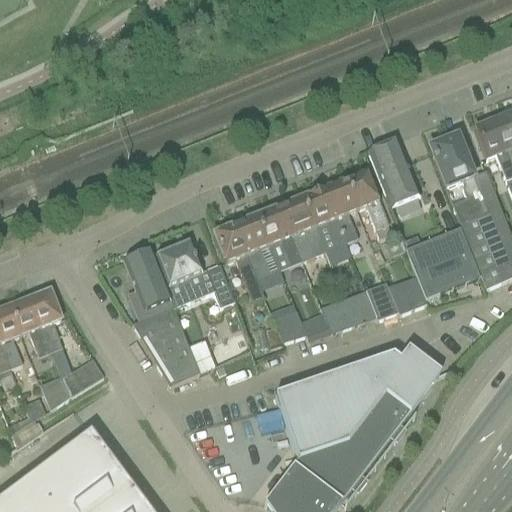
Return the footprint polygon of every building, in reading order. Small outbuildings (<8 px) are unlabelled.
[(511,119),(507,121),(505,124),(495,128),(511,171),(511,119)] [(477,135),(474,137),(485,165),(494,162),(511,206),(511,171),(495,128),(487,131),(483,130),(478,132),(477,135)] [(472,183),(464,163),(456,143),(446,147),(441,144),(432,148),(431,153),(429,154),(444,194),(467,185),(469,191),(461,194),(466,206),(451,211),(484,296),(511,283),(511,249),(484,179),(472,183)] [(367,158),(390,215),(420,203),(396,146),(367,158)] [(353,182),(343,186),(356,217),(365,213),(377,244),(389,240),(375,202),(366,179),(355,183),(353,182)] [(356,217),(343,186),(335,189),(334,192),(324,196),(345,250),(356,246),(347,221),(356,217)] [(303,204),(299,205),(311,235),(314,237),(323,259),(333,255),(345,250),(324,196),(303,204)] [(285,211),(278,214),(300,266),(300,268),(312,263),(323,259),(314,237),(311,235),(299,205),(297,206),(295,204),(284,208),(285,211)] [(278,214),(255,223),(252,224),(250,223),(240,227),(240,229),(234,231),(256,286),(278,277),(268,252),(278,248),(288,273),(300,268),(300,266),(278,214)] [(215,239),(212,240),(220,262),(224,269),(233,266),(243,291),(251,309),(263,304),(256,286),(234,231),(227,234),(226,232),(216,236),(215,239)] [(458,235),(419,251),(416,252),(403,257),(404,258),(414,283),(423,306),(478,284),(458,235)] [(415,242),(400,248),(403,257),(416,252),(419,251),(415,242)] [(187,250),(157,262),(166,284),(169,291),(163,293),(172,315),(212,299),(218,315),(232,309),(225,290),(218,272),(199,279),(187,250)] [(128,266),(124,267),(136,299),(143,297),(153,322),(171,315),(172,315),(163,293),(161,288),(160,289),(148,258),(138,262),(135,260),(130,262),(128,266)] [(425,310),(423,306),(414,283),(409,285),(386,294),(396,320),(397,322),(425,310)] [(396,320),(386,294),(384,290),(365,297),(374,324),(376,327),(396,320)] [(36,302),(27,306),(48,360),(49,360),(62,356),(52,330),(61,327),(49,297),(46,298),(44,296),(35,299),(36,302)] [(374,324),(365,297),(342,306),(352,332),(374,324)] [(48,360),(27,306),(21,308),(20,306),(6,311),(18,343),(28,339),(38,364),(40,364),(49,360),(48,360)] [(352,332),(342,306),(319,314),(322,320),(329,340),(352,332)] [(18,343),(6,311),(0,313),(0,354),(8,376),(21,371),(11,346),(18,343)] [(153,322),(131,331),(168,394),(197,381),(187,354),(171,315),(153,322)] [(295,318),(272,326),(281,349),(305,342),(299,328),(295,318)] [(322,320),(299,328),(305,342),(307,348),(329,340),(322,320)] [(201,348),(187,354),(197,381),(211,374),(214,373),(209,363),(207,363),(201,348)] [(8,376),(0,354),(0,386),(4,397),(14,393),(8,376)] [(263,511),(337,511),(436,383),(404,358),(398,366),(391,361),(274,402),(296,467),(262,510),(263,511)] [(90,366),(73,376),(61,384),(70,403),(84,394),(101,384),(90,366)] [(38,392),(49,417),(67,405),(59,384),(38,392)] [(40,413),(25,418),(27,422),(30,429),(43,421),(40,413)] [(15,428),(6,433),(10,442),(20,435),(15,428)] [(141,511),(88,440),(0,506),(0,511),(141,511)]
